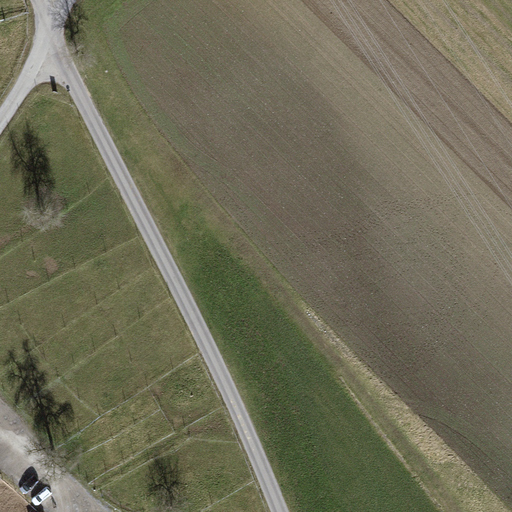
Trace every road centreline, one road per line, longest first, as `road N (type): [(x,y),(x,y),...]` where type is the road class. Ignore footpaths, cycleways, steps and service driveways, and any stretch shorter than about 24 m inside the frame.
road 1 (unclassified): [(282,511),(263,456),(54,29)]
road 2 (unclassified): [(0,426),(92,511)]
